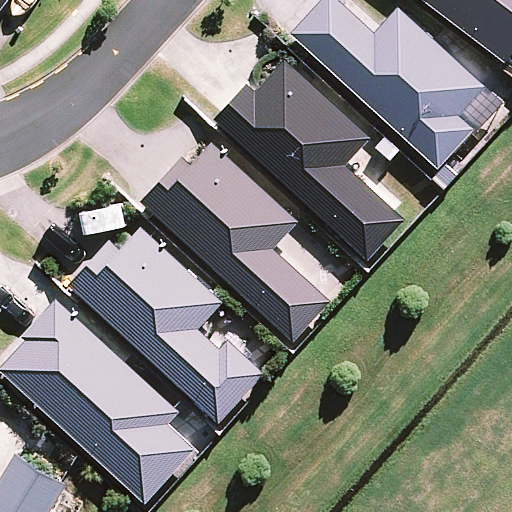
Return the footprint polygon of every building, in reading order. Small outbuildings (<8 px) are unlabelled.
[(0,0),(0,15),(11,0),(0,0)] [(379,25),(351,0),(324,0),(298,29),(441,159),(473,125),(458,111),(486,79),(400,1),(379,25)] [(511,47),(511,0),(433,0),(507,54),(511,47)] [(375,135),(291,56),(230,120),(370,252),(406,214),(350,162),(375,135)] [(299,216),(212,135),(152,199),(295,333),(331,295),(275,242),(299,216)] [(224,295),(141,220),(83,285),(222,411),(260,370),(203,318),(224,295)] [(178,403),(64,298),(6,361),(149,492),(194,443),(166,417),(178,403)] [(0,485),(0,511),(68,511),(56,505),(71,480),(22,450),(0,485)]
